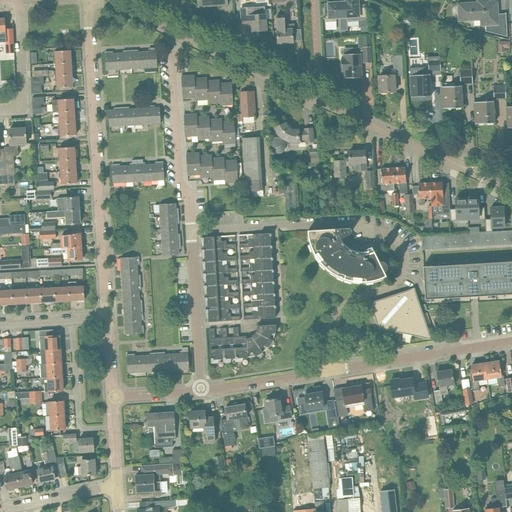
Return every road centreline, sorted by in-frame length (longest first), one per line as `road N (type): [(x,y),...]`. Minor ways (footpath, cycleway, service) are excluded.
road 1 (residential): [(331,370),(326,341),(333,317),(396,281),(404,258),(397,240),(348,223),(190,230)]
road 2 (unclassified): [(511,191),(181,36)]
road 3 (residential): [(106,317),(90,0)]
road 4 (residential): [(190,230),(171,60),(181,36)]
road 5 (residential): [(331,370),(511,341)]
road 6 (residential): [(200,390),(190,230)]
road 7 (residential): [(113,427),(78,424),(71,319)]
road 8 (residential): [(200,390),(331,370)]
road 9 (residential): [(0,109),(22,96),(15,1)]
